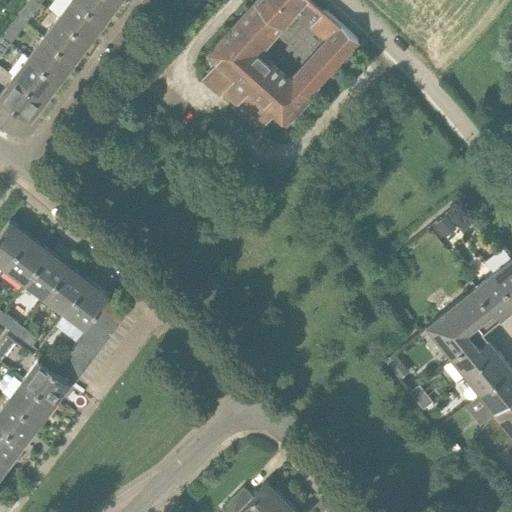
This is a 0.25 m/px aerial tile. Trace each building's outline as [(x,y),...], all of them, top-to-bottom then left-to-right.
[(28,0),(16,16),(25,23),(40,3),(36,0),(28,0)] [(90,39),(105,19),(78,0),(67,0),(57,15),(90,39)] [(78,0),(105,19),(119,0),(78,0)] [(325,9),(313,0),(255,0),(207,55),(281,121),(282,120),(287,124),(309,99),(305,95),(358,37),(326,8),(325,9)] [(75,59),(90,39),(57,15),(42,35),(75,59)] [(2,36),(10,43),(25,23),(16,16),(2,36)] [(60,79),(75,59),(42,35),(27,55),(60,79)] [(0,38),(0,56),(10,43),(2,36),(0,38)] [(45,99),(60,79),(27,55),(12,75),(45,99)] [(0,97),(2,99),(13,107),(30,119),(45,99),(12,75),(0,90),(0,97)] [(2,99),(0,101),(0,122),(13,107),(2,99)] [(478,216),(488,209),(476,193),(466,199),(478,216)] [(0,230),(0,263),(4,266),(29,234),(9,219),(0,230)] [(4,266),(25,282),(49,249),(29,234),(4,266)] [(25,282),(45,297),(69,264),(49,249),(25,282)] [(511,299),(511,265),(508,260),(491,274),(511,299)] [(45,297),(65,312),(89,279),(69,264),(45,297)] [(499,319),(511,308),(511,299),(491,274),(473,288),(499,319)] [(119,323),(127,313),(107,297),(109,294),(89,279),(65,312),(85,327),(91,318),(99,308),(119,323)] [(484,332),(499,319),(473,288),(458,300),(484,332)] [(488,338),(484,332),(458,300),(426,325),(456,363),(488,338)] [(91,318),(111,333),(119,323),(99,308),(91,318)] [(0,321),(17,334),(23,326),(3,311),(0,315),(0,321)] [(111,333),(91,318),(85,327),(84,328),(104,343),(111,333)] [(32,345),(38,337),(23,326),(17,334),(32,345)] [(104,343),(84,328),(76,338),(96,353),(104,343)] [(0,343),(0,359),(0,360),(15,341),(7,334),(0,343)] [(96,353),(76,338),(69,348),(89,363),(96,353)] [(456,363),(469,379),(501,353),(488,338),(456,363)] [(89,363),(69,348),(61,358),(81,373),(89,363)] [(469,379),(482,395),(511,370),(511,367),(501,353),(469,379)] [(71,381),(54,369),(38,357),(23,377),(56,401),(71,381)] [(54,369),(71,381),(74,383),(81,373),(61,358),(54,369)] [(511,370),(482,395),(493,410),(511,394),(511,370)] [(41,421),(56,401),(23,377),(8,397),(41,421)] [(511,394),(493,410),(511,433),(511,394)] [(0,407),(0,422),(26,441),(41,421),(8,397),(0,407)] [(0,453),(11,462),(26,441),(0,422),(0,453)] [(0,475),(11,462),(0,453),(0,475)] [(238,511),(240,511),(271,511),(286,498),(268,480),(253,496),(245,486),(223,507),(227,511),(238,511)] [(299,511),(286,498),(271,511),(299,511)]
